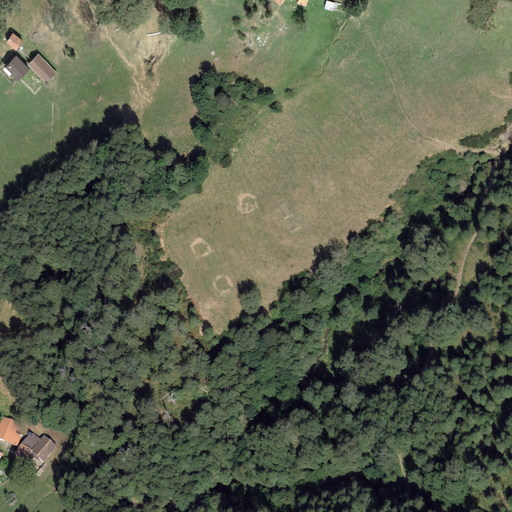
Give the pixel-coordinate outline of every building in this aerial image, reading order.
[(337,4),(323,1),(321,9),(336,12),(337,4)] [(9,31),(2,40),(14,49),(21,41),(9,31)] [(67,46),(62,51),(72,60),(77,55),(67,46)] [(37,54),(28,62),(43,80),(53,71),(37,54)] [(26,69),(11,55),(0,66),(0,67),(14,81),(26,69)] [(19,422),(1,413),(0,415),(0,435),(16,444),(20,437),(13,434),(19,422)] [(40,438),(30,432),(12,454),(41,469),(57,444),(44,434),(40,438)]
